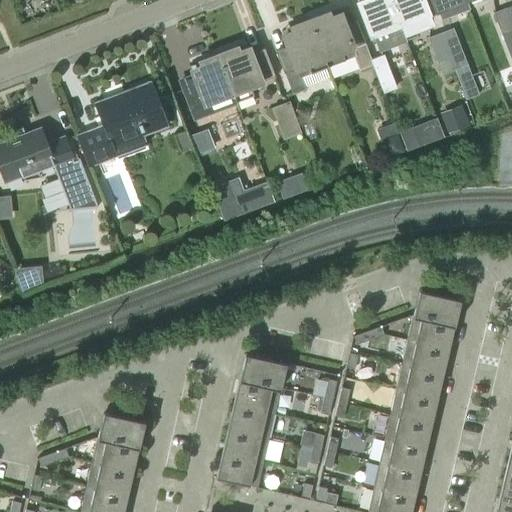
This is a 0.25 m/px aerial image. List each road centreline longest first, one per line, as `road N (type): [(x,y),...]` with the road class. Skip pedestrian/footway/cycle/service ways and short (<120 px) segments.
road 1 (residential): [(230,338),(377,286),(487,267)]
road 2 (residential): [(487,267),(430,511)]
road 3 (residential): [(0,71),(189,0)]
road 4 (residential): [(0,423),(177,357)]
road 5 (residential): [(190,511),(230,338)]
road 6 (residential): [(177,357),(145,511)]
road 7 (residential): [(479,511),(511,360)]
